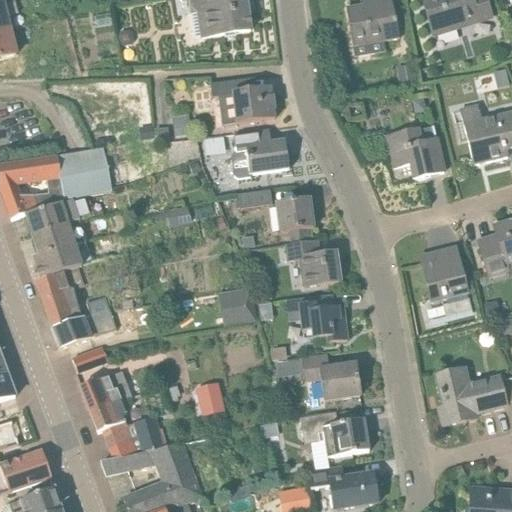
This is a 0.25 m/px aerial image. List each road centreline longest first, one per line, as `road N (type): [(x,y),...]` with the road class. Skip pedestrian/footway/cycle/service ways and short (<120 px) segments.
road 1 (tertiary): [(91,511),(0,260)]
road 2 (residential): [(379,227),(316,107),(299,0)]
road 3 (residential): [(416,466),(379,227)]
road 4 (residential): [(511,192),(379,227)]
